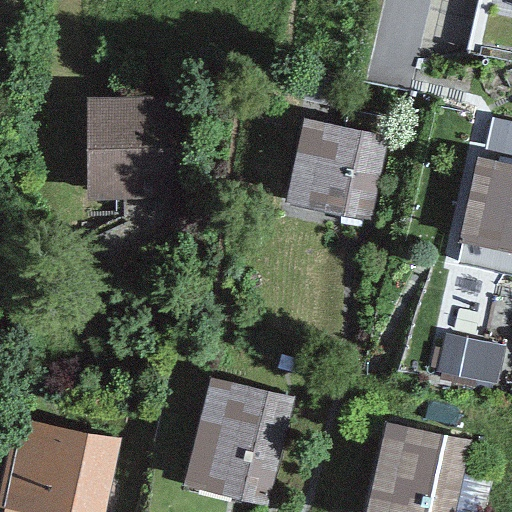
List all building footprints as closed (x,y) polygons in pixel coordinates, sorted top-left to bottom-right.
[(191,102),(90,101),(89,197),(190,197),(191,102)] [(511,123),(494,120),(487,151),(511,156),(511,123)] [(310,121),(290,200),(369,220),(390,141),(310,121)] [(511,170),(481,163),(458,265),(511,277),(511,170)] [(508,349),(450,335),(441,372),(499,386),(508,349)] [(211,381),(185,488),(266,508),(293,400),(211,381)] [(22,423),(5,508),(24,511),(108,511),(122,443),(22,423)] [(393,428),(367,511),(454,511),(472,451),(393,428)]
